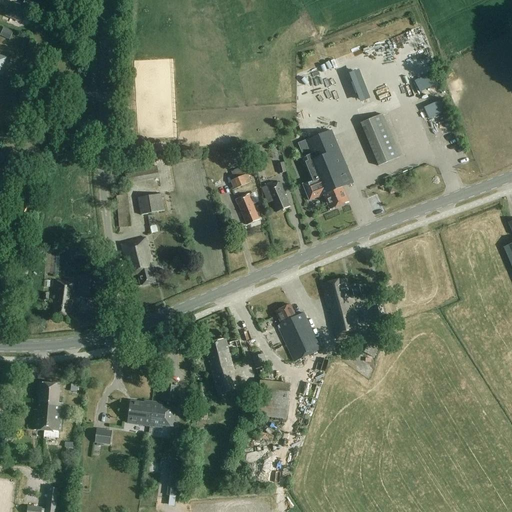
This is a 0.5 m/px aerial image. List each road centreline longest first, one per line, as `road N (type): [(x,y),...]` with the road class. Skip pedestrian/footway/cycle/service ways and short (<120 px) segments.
road 1 (secondary): [(511,176),(123,331)]
road 2 (unclassified): [(123,331),(100,159),(106,0)]
road 3 (unknown): [(0,216),(14,203),(56,101),(102,98)]
road 4 (secondary): [(123,331),(66,344),(0,346)]
